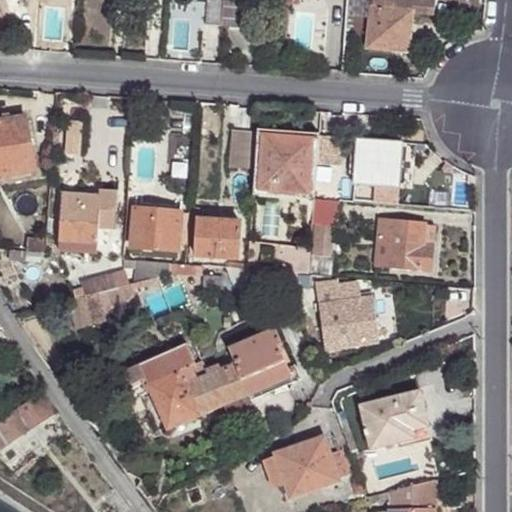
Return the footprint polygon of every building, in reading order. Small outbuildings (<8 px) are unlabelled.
[(221,27),(223,0),(205,0),(204,26),(221,27)] [(229,0),(227,27),(248,29),(250,0),(229,0)] [(372,0),(372,7),(412,12),(413,0),(372,0)] [(413,0),(412,12),(435,15),(436,0),(413,0)] [(407,52),(412,12),(372,7),(366,47),(407,52)] [(0,177),(37,172),(27,118),(0,121),(0,177)] [(227,168),(254,170),(256,136),(256,134),(229,132),(227,168)] [(253,193),(259,193),(263,137),(256,136),(254,170),(253,193)] [(281,138),(282,143),(303,146),(304,137),(282,136),(281,138)] [(259,193),(315,197),(317,168),(319,139),(304,137),(303,146),(282,143),(281,138),(263,137),(259,193)] [(319,139),(317,168),(337,168),(339,140),(319,139)] [(371,188),(397,189),(400,147),(357,142),(353,186),(371,188)] [(371,188),(353,186),(352,197),(370,198),(371,188)] [(59,250),(97,253),(99,227),(115,229),(118,193),(101,192),(101,194),(101,197),(77,195),(63,194),(59,250)] [(314,201),(313,224),(316,224),(330,226),(336,226),(339,202),(314,201)] [(190,209),(186,248),(198,248),(201,225),(203,225),(204,221),(205,210),(190,209)] [(135,211),(132,248),(179,252),(181,215),(135,211)] [(197,258),(238,261),(241,225),(223,222),(204,221),(203,225),(201,225),(198,248),(197,258)] [(390,245),(392,224),(379,223),(377,244),(390,245)] [(330,226),(316,224),(313,252),(329,253),(330,226)] [(422,247),(424,227),(392,224),(390,245),(387,266),(430,269),(432,248),(422,247)] [(434,227),(424,227),(422,247),(432,248),(434,227)] [(47,242),(29,241),(29,254),(46,255),(47,242)] [(247,269),(309,274),(310,249),(283,246),(282,257),(265,255),(266,244),(249,242),(247,269)] [(282,257),(283,246),(266,244),(265,255),(282,257)] [(390,245),(377,244),(376,265),(387,266),(390,245)] [(138,263),(150,264),(150,255),(139,255),(138,261),(138,263)] [(170,277),(171,266),(150,264),(138,263),(135,287),(147,285),(170,277)] [(240,298),(292,303),(282,275),(247,272),(244,272),(238,271),(228,271),(240,298)] [(97,297),(117,291),(121,290),(127,289),(124,273),(81,283),(85,299),(97,297)] [(292,303),(301,324),(312,320),(308,306),(295,276),(282,275),(292,303)] [(316,283),(315,278),(308,277),(295,276),(308,306),(319,305),(316,283)] [(336,281),(316,283),(319,305),(359,299),(357,282),(337,284),(336,281)] [(124,304),(121,290),(117,291),(97,297),(85,299),(89,314),(124,304)] [(359,299),(319,305),(325,350),(378,342),(374,314),(377,314),(375,300),(372,300),(372,297),(359,299)] [(377,314),(374,314),(378,342),(384,341),(381,315),(377,314)] [(236,363),(281,344),(276,329),(236,346),(238,351),(231,354),(236,363)] [(181,372),(148,387),(168,429),(291,379),(288,372),(293,369),(281,344),(236,363),(200,379),(195,369),(184,374),(181,372)] [(140,366),(148,387),(181,372),(184,374),(195,369),(197,368),(189,345),(140,366)] [(229,349),(231,354),(238,351),(236,346),(229,349)] [(132,393),(148,387),(140,366),(123,372),(132,393)] [(414,430),(428,426),(420,392),(384,403),(370,407),(366,407),(360,408),(372,449),(398,442),(415,438),(414,430)] [(370,407),(384,403),(383,395),(368,399),(369,402),(370,407)] [(0,453),(36,428),(55,415),(42,398),(0,428),(0,453)] [(336,416),(339,427),(345,423),(342,413),(336,416)] [(347,446),(352,443),(345,423),(339,427),(341,433),(347,446)] [(432,441),(428,426),(414,430),(415,438),(398,442),(399,450),(432,441)] [(276,456),(286,482),(292,499),(340,482),(338,477),(351,473),(341,448),(329,452),(323,436),(275,453),(276,456)] [(348,449),(350,454),(357,451),(352,443),(347,446),(348,449)] [(274,486),(286,482),(276,456),(264,461),(274,486)] [(15,474),(18,478),(39,461),(36,457),(15,474)] [(435,511),(435,481),(368,497),(369,503),(390,498),(390,511),(435,511)]
